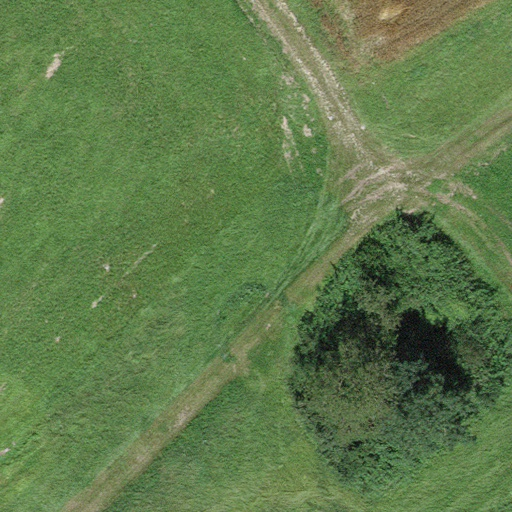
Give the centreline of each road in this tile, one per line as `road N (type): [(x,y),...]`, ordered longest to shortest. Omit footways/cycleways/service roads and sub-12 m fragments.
road 1 (track): [(66,511),(132,455),(379,194),(256,0)]
road 2 (track): [(379,194),(511,89)]
